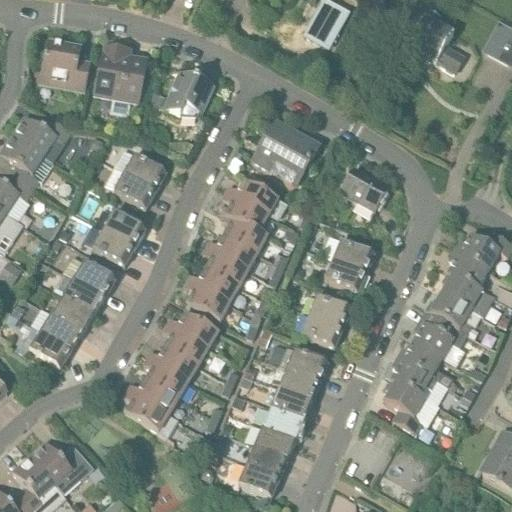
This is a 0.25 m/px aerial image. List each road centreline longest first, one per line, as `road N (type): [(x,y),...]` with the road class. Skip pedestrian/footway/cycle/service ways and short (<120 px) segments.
road 1 (residential): [(256,75),(108,369),(0,441)]
road 2 (residential): [(310,511),(428,210)]
road 3 (residential): [(256,75),(188,40),(116,19),(19,11)]
road 4 (residential): [(428,210),(423,182),(409,167),(256,75)]
